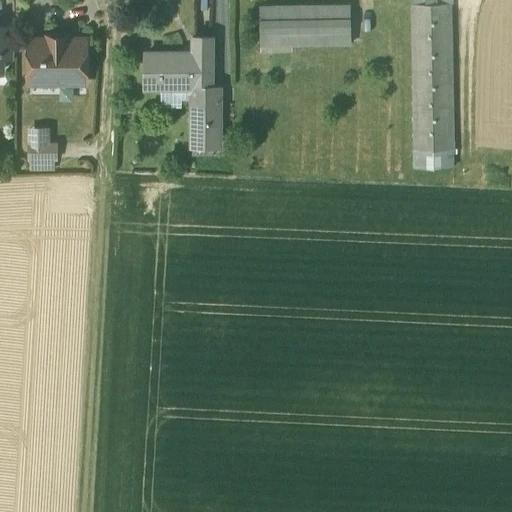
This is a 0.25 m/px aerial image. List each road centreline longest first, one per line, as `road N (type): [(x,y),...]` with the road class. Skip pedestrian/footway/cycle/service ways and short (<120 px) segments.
road 1 (track): [(81,511),(100,185)]
road 2 (track): [(109,0),(100,185)]
